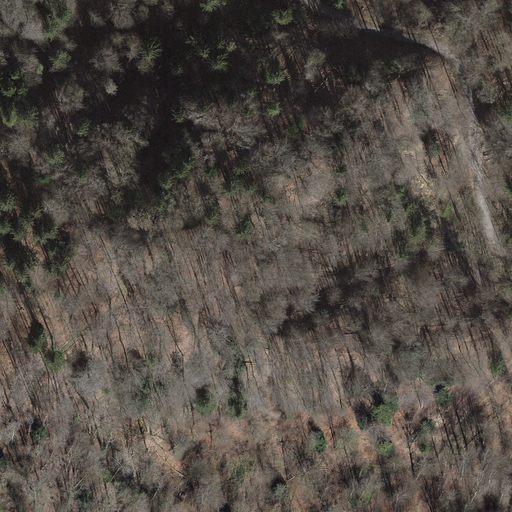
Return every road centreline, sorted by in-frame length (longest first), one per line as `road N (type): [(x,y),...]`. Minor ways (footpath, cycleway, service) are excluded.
road 1 (track): [(304,0),(453,53),(472,127)]
road 2 (track): [(472,127),(452,184),(456,243),(470,270),(511,301)]
road 3 (track): [(511,360),(474,397),(440,450),(428,511)]
road 4 (track): [(472,127),(485,216),(511,257)]
